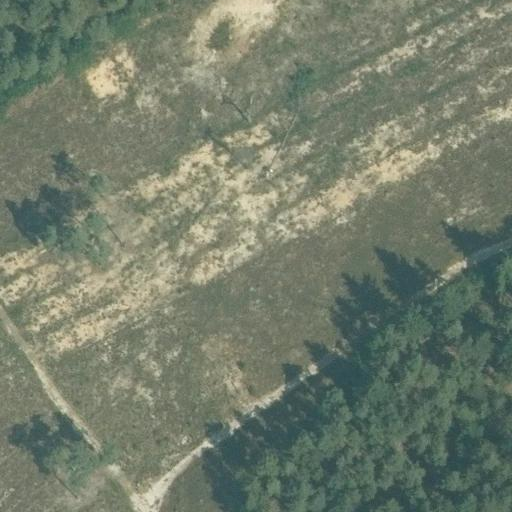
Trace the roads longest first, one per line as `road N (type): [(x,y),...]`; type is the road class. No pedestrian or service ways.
road 1 (track): [(511,243),(474,260),(209,440),(142,511)]
road 2 (track): [(139,507),(0,314)]
